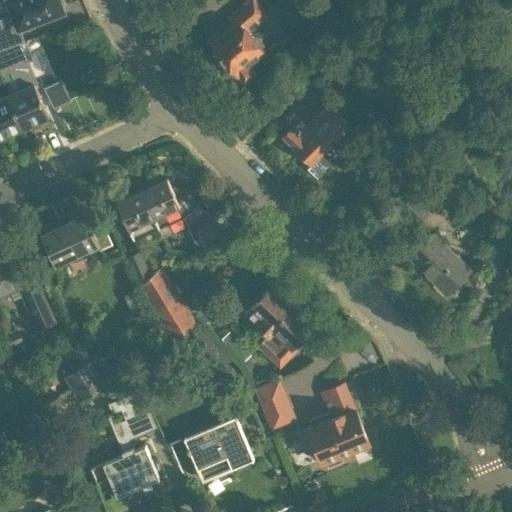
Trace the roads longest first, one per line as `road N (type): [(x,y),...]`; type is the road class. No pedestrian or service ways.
road 1 (residential): [(433,362),(178,112)]
road 2 (residential): [(433,362),(465,330),(487,289),(507,236),(511,156)]
road 3 (residential): [(0,192),(178,112)]
road 4 (residential): [(505,484),(433,362)]
road 5 (residential): [(178,112),(112,0)]
